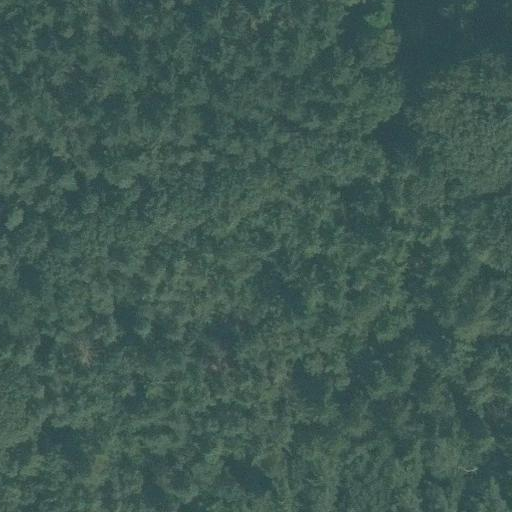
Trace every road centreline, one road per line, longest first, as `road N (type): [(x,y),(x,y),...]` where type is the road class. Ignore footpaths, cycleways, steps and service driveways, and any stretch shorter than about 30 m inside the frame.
road 1 (track): [(0,207),(370,100)]
road 2 (track): [(511,198),(471,146),(467,124),(482,78)]
